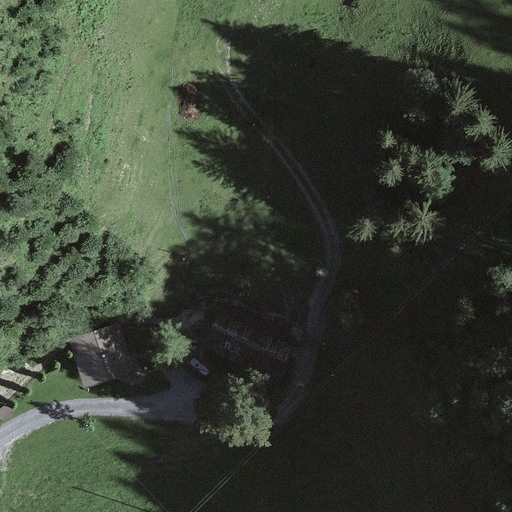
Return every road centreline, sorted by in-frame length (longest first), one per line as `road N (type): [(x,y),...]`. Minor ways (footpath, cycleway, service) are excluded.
road 1 (track): [(291,405),(334,250),(309,190),(223,71),(226,33),(247,0)]
road 2 (track): [(0,436),(41,415),(84,407),(259,421),(291,405)]
